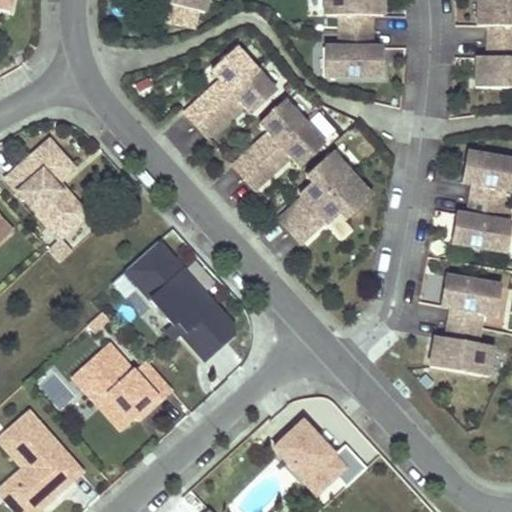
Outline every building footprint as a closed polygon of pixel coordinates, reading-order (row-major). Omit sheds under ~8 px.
[(203,14),(206,0),(169,0),(168,7),(203,14)] [(322,0),(323,17),(338,17),(338,33),(370,33),(370,17),(382,17),(381,0),(322,0)] [(511,0),(469,0),(469,28),(480,28),(480,43),(511,43),(511,0)] [(325,48),(325,78),(381,78),(381,48),(370,48),(370,33),(338,33),(338,48),(325,48)] [(511,90),(511,60),(511,49),(511,43),(480,43),(480,59),(468,59),(468,89),(511,90)] [(255,71),(235,50),(210,72),(221,84),(210,93),(208,92),(184,114),(195,126),(255,71)] [(250,116),(275,93),(255,71),(195,126),(207,138),(231,116),(229,114),(240,104),(250,116)] [(244,178),(303,124),(283,102),(258,125),(269,136),(258,146),(256,144),(233,166),(244,178)] [(298,168),(323,146),(303,124),(244,178),(255,191),(279,169),(277,167),(288,157),(298,168)] [(58,192),(53,186),(56,183),(72,169),(47,141),(4,180),(57,240),(85,215),(62,189),(58,192)] [(289,230),(350,175),(330,153),(304,176),(310,183),(297,195),(300,198),(278,218),(289,230)] [(509,194),(511,176),(511,163),(458,154),(453,184),(464,186),(462,200),(493,205),(496,191),(509,194)] [(371,198),(350,175),(289,230),(301,243),(323,223),(326,227),(338,215),(344,222),(371,198)] [(62,189),(56,183),(53,186),(58,192),(62,189)] [(498,254),(504,224),(490,222),(493,205),(462,200),(459,216),(448,214),(443,244),(498,254)] [(0,240),(10,231),(0,220),(0,240)] [(47,251),(58,263),(69,253),(57,240),(46,250),(47,251)] [(180,336),(203,361),(231,336),(231,325),(157,242),(124,272),(171,325),(180,336)] [(197,262),(189,269),(205,289),(213,282),(197,262)] [(487,317),(492,287),(436,278),(431,307),(442,309),(440,324),(471,329),(474,315),(487,317)] [(109,321),(101,312),(86,325),(94,334),(109,321)] [(479,377),(484,348),(469,345),(471,329),(440,324),(437,340),(426,338),(421,367),(479,377)] [(164,331),(174,341),(180,336),(171,325),(164,331)] [(171,391),(145,362),(132,373),(109,347),(73,379),(86,394),(97,384),(117,407),(106,417),(118,430),(130,420),(154,399),(157,403),(171,391)] [(117,407),(97,384),(86,394),(106,417),(117,407)] [(137,421),(157,403),(154,399),(130,420),(137,421)] [(80,473),(28,414),(0,439),(0,444),(23,470),(10,482),(15,488),(15,491),(4,501),(13,511),(37,511),(39,510),(39,506),(44,501),(47,503),(80,473)] [(325,448),(302,424),(274,450),(317,495),(336,478),(346,488),(366,470),(344,447),(338,454),(334,457),(325,448)] [(338,454),(329,444),(325,448),(334,457),(338,454)] [(15,491),(15,488),(10,482),(0,490),(0,496),(4,501),(15,491)]
